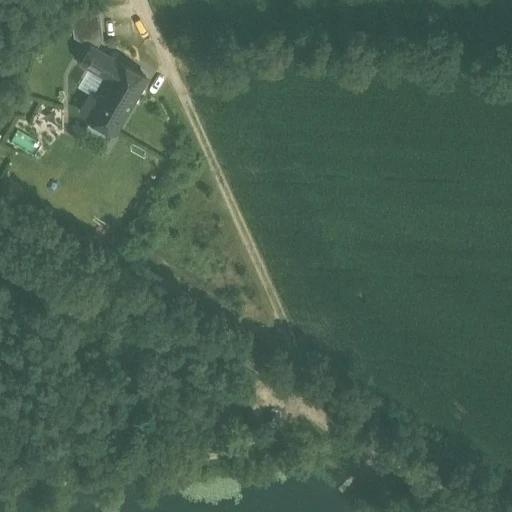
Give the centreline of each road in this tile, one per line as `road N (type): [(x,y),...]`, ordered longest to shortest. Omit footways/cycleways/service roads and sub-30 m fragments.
road 1 (track): [(474,511),(0,212)]
road 2 (track): [(150,0),(260,261),(315,416)]
